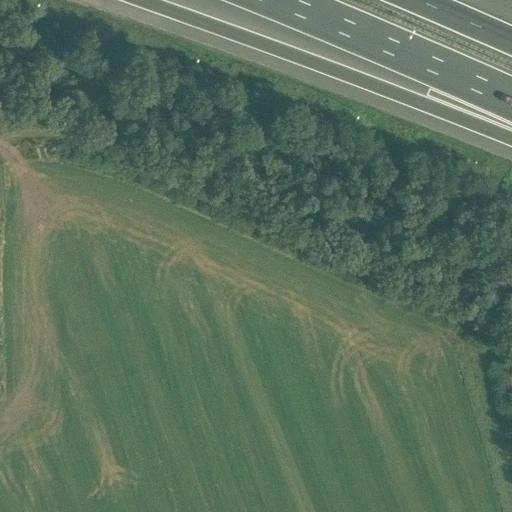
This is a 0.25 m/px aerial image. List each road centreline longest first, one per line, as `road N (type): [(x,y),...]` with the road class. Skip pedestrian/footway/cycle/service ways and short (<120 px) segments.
road 1 (motorway): [(126,0),(511,126)]
road 2 (motorway): [(274,0),(511,105)]
